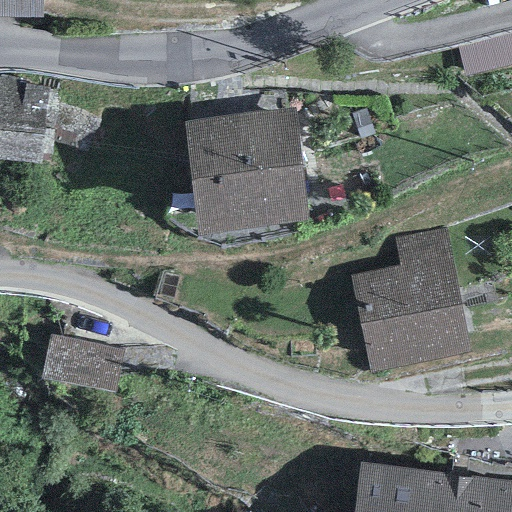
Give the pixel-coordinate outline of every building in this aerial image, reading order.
[(42,0),(0,0),(0,9),(43,10),(42,0)] [(0,77),(0,146),(42,156),(56,89),(0,77)] [(292,103),(184,118),(197,216),(306,201),(292,103)] [(399,259),(350,270),(369,361),(469,340),(445,227),(394,238),(399,259)] [(123,346),(49,329),(41,366),(115,382),(123,346)] [(511,511),(511,475),(360,458),(353,511),(511,511)]
